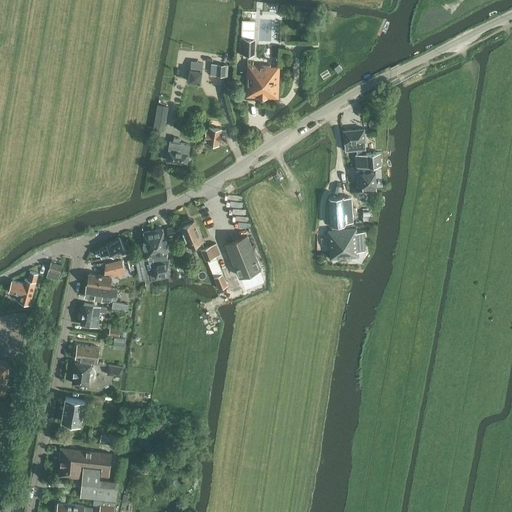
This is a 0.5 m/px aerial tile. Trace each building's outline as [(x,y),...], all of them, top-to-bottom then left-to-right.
[(255,54),(256,20),(242,19),(241,53),(255,54)] [(200,83),(204,63),(192,61),(189,81),(200,83)] [(279,97),(280,67),(270,66),(270,64),(248,64),(246,96),(279,97)] [(226,76),(227,65),(212,65),(212,75),(226,76)] [(164,131),(169,106),(159,104),(154,130),(164,131)] [(227,136),(227,132),(226,132),(227,130),(222,129),(222,128),(209,126),(209,129),(206,129),(206,133),(205,133),(205,134),(206,135),(205,139),(207,139),(207,142),(217,144),(220,143),(220,141),(226,142),(227,138),(227,136)] [(365,128),(344,130),(346,151),(357,150),(357,154),(356,154),(357,167),(381,165),(380,152),(366,153),(366,149),(365,128)] [(187,164),(190,144),(180,143),(180,139),(175,138),(174,142),(170,141),(167,160),(187,164)] [(374,170),(360,171),(362,190),(376,188),(374,170)] [(331,225),(342,224),(346,223),(343,197),(329,198),(331,225)] [(203,240),(195,221),(189,224),(188,222),(183,225),(183,226),(182,227),(182,228),(176,230),(179,239),(186,236),(189,246),(190,245),(192,251),(204,246),(202,240),(203,240)] [(168,254),(166,244),(168,244),(167,237),(165,238),(163,228),(153,230),(158,256),(160,255),(161,261),(154,262),(153,263),(155,271),(171,267),(169,259),(168,260),(167,254),(168,254)] [(359,256),(359,252),(358,251),(366,250),(364,231),(357,232),(357,228),(328,230),(330,259),(359,256)] [(158,256),(153,230),(144,232),(145,241),(144,242),(145,248),(147,248),(148,257),(153,257),(154,262),(161,261),(160,255),(158,256)] [(119,248),(124,246),(125,245),(120,236),(108,243),(109,246),(100,248),(102,258),(117,255),(116,250),(119,248)] [(260,268),(247,236),(227,244),(240,276),(260,268)] [(221,254),(216,243),(202,249),(206,260),(221,254)] [(143,257),(136,259),(141,279),(147,278),(143,257)] [(112,276),(125,272),(122,260),(106,264),(105,275),(89,273),(88,284),(110,287),(112,276)] [(59,278),(63,265),(51,261),(48,274),(59,278)] [(172,276),(171,267),(155,271),(156,279),(172,276)] [(30,304),(37,281),(36,281),(38,273),(29,270),(27,279),(25,278),(24,283),(21,294),(19,301),(30,304)] [(21,294),(24,283),(12,280),(9,291),(21,294)] [(112,299),(113,288),(87,284),(86,296),(99,298),(99,299),(105,300),(105,298),(112,299)] [(101,311),(102,307),(102,306),(85,303),(81,324),(98,327),(101,311)] [(120,336),(121,329),(110,328),(109,334),(120,336)] [(124,350),(126,338),(115,337),(113,348),(124,350)] [(99,356),(100,347),(78,344),(76,358),(101,362),(102,357),(99,356)] [(0,393),(6,394),(10,362),(0,360),(0,393)] [(89,385),(91,366),(96,367),(101,368),(101,369),(110,370),(111,364),(102,363),(101,363),(92,362),(91,364),(76,362),(73,383),(89,385)] [(103,403),(104,397),(86,394),(85,400),(103,403)] [(85,400),(66,397),(62,421),(81,424),(85,400)] [(0,425),(7,425),(9,412),(0,411),(0,425)] [(113,442),(114,436),(102,434),(101,440),(113,442)] [(110,476),(112,453),(61,448),(58,475),(80,477),(81,465),(103,467),(102,475),(110,476)] [(122,479),(126,457),(119,456),(115,477),(122,479)] [(117,501),(119,481),(99,479),(100,470),(84,468),(81,497),(117,501)] [(88,511),(89,506),(58,502),(57,511),(88,511)]
